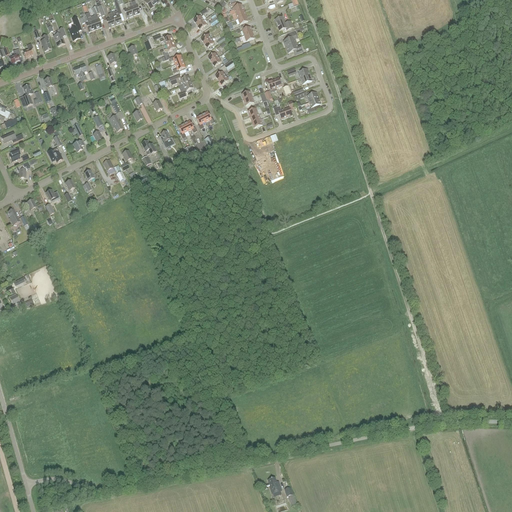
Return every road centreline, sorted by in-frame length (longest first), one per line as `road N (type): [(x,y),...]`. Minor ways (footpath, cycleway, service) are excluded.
road 1 (unclassified): [(26,485),(58,478),(115,490),(413,428),(511,423)]
road 2 (track): [(444,423),(370,194)]
road 3 (residential): [(207,95),(235,110),(249,139),(326,112),(314,60),(276,69)]
road 4 (residential): [(14,196),(207,95)]
road 5 (track): [(370,194),(303,0)]
road 6 (tertiary): [(0,83),(177,15)]
